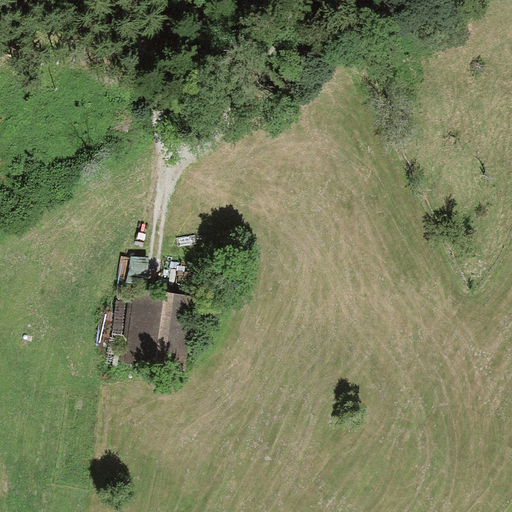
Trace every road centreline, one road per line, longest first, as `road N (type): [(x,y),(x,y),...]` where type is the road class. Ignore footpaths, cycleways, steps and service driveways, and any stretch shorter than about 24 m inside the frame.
road 1 (track): [(134,0),(135,46),(154,90),(154,250)]
road 2 (track): [(154,90),(190,95),(263,57),(328,0)]
